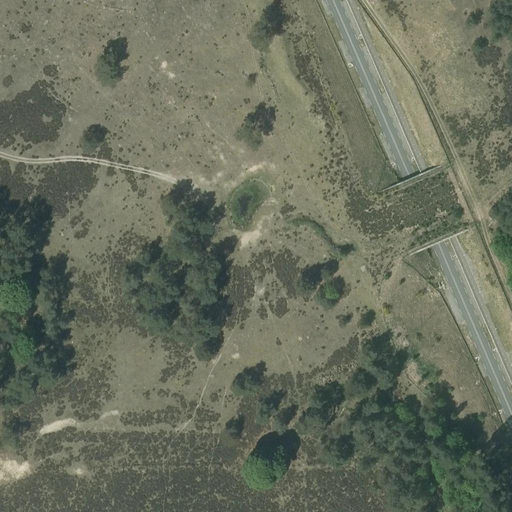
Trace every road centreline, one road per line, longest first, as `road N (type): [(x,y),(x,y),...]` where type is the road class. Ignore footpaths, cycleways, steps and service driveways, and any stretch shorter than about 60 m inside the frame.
road 1 (primary): [(511,414),(332,0)]
road 2 (track): [(0,146),(190,182)]
